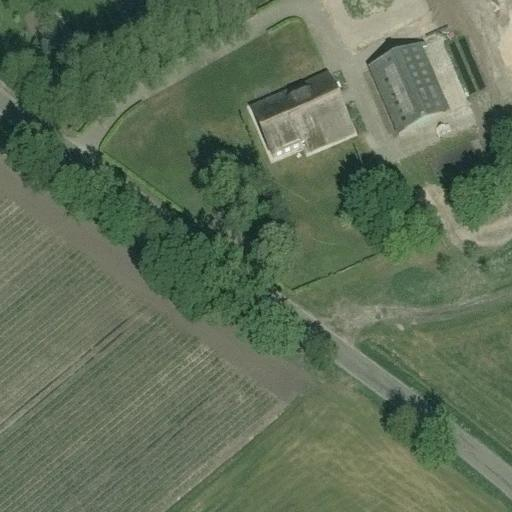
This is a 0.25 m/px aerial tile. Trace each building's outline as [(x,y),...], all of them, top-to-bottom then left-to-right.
[(376,42),(465,0),(389,0),(362,13),(376,42)] [(489,9),(478,14),(487,35),(499,30),(489,9)] [(497,100),(472,21),(430,34),(455,113),(497,100)] [(398,136),(449,114),(420,47),(369,69),(398,136)] [(309,152),(352,133),(327,75),(252,108),(273,157),(305,143),(309,152)]
